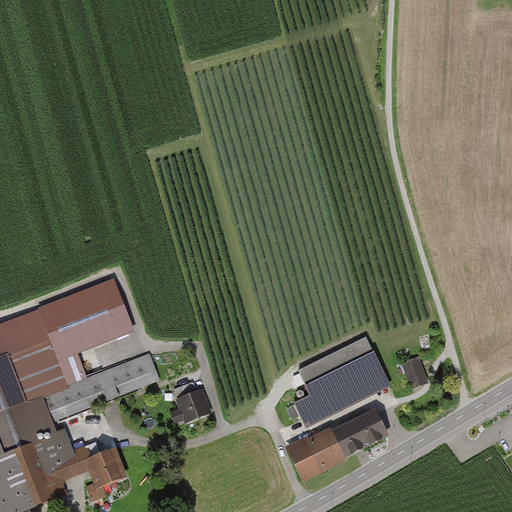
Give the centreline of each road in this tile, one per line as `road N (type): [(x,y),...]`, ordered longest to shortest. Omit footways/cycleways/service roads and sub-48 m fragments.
road 1 (track): [(471,410),(391,140),(392,0)]
road 2 (tertiary): [(298,511),(511,386)]
